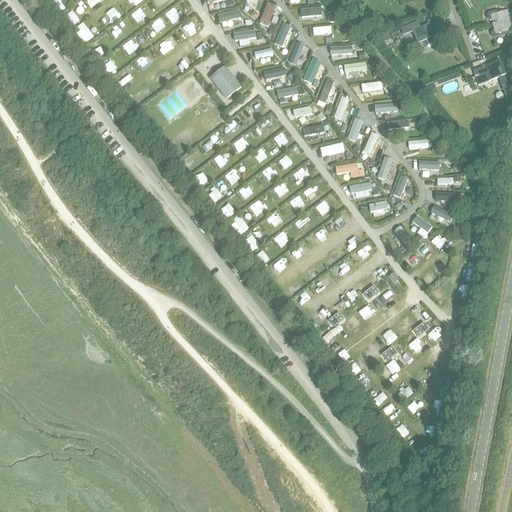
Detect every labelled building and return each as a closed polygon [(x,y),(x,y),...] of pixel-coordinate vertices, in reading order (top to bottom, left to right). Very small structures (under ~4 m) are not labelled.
[(176,2),(168,9),(175,18),(183,11),(176,2)] [(146,13),(151,10),(145,3),(141,6),(146,13)] [(115,4),(103,14),(110,23),(122,13),(115,4)] [(130,14),(137,22),(146,14),(138,7),(130,14)] [(276,10),(267,7),(259,27),(267,31),(276,10)] [(158,15),(165,25),(174,19),(167,9),(158,15)] [(63,16),(71,25),(78,20),(70,10),(63,16)] [(321,20),(320,11),(300,13),(301,21),(321,20)] [(493,27),(510,22),(508,12),(503,14),(502,12),(498,13),(497,12),(488,14),(486,17),(487,20),(490,22),(492,21),(493,27)] [(240,22),(238,14),(217,19),(219,27),(240,22)] [(156,31),(165,26),(158,16),(150,22),(156,31)] [(180,25),(187,34),(197,27),(189,18),(180,25)] [(120,36),(129,29),(122,19),(112,26),(120,36)] [(442,41),(434,20),(427,23),(428,26),(419,30),(424,42),(425,41),(427,47),(442,41)] [(511,31),(511,27),(510,22),(493,27),(495,31),(492,32),(491,35),(491,37),(494,39),(504,37),(504,35),(509,34),(508,32),(511,31)] [(83,42),(92,36),(84,25),(75,31),(83,42)] [(290,31),(282,28),(274,48),(282,51),(290,31)] [(106,39),(110,35),(105,29),(100,34),(106,39)] [(255,42),(254,33),(233,36),(234,45),(255,42)] [(383,37),(381,38),(383,43),(387,42),(391,40),(389,35),(383,37)] [(131,38),(122,46),(126,50),(135,43),(131,38)] [(155,43),(160,53),(171,47),(165,38),(155,43)] [(92,39),(86,44),(94,54),(100,49),(92,39)] [(388,43),(385,44),(390,51),(393,49),(396,47),(391,40),(388,43)] [(304,49),(297,46),(289,66),(296,69),(304,49)] [(145,65),(153,57),(146,49),(138,56),(145,65)] [(352,58),(352,50),(331,50),(331,58),(352,58)] [(272,59),(271,52),(254,55),(255,62),(272,59)] [(107,61),(113,70),(118,66),(111,58),(107,61)] [(341,69),(365,66),(364,59),(340,62),(341,69)] [(108,75),(113,73),(106,60),(101,63),(108,75)] [(502,62),(473,72),(478,86),(498,79),(502,88),(509,85),(506,76),(507,76),(502,62)] [(321,67),(312,63),(302,84),(312,88),(321,67)] [(248,105),(219,66),(203,78),(233,117),(248,105)] [(123,67),(114,75),(122,84),(130,77),(123,67)] [(366,74),(365,67),(345,69),(345,76),(366,74)] [(286,79),(284,71),(263,76),(265,84),(286,79)] [(334,86),(327,83),(318,105),(325,107),(334,86)] [(433,85),(426,87),(429,96),(436,94),(433,85)] [(382,93),(381,86),(362,88),(362,95),(382,93)] [(160,87),(155,94),(166,101),(171,94),(160,87)] [(298,99),(297,91),(276,95),(278,103),(298,99)] [(396,92),(391,96),(395,101),(399,97),(396,92)] [(348,103),(341,101),(334,122),(341,125),(348,103)] [(147,120),(155,114),(148,105),(140,111),(147,120)] [(397,115),(396,107),(374,109),(375,117),(397,115)] [(311,119),(310,111),(292,114),(294,122),(311,119)] [(316,113),(319,120),(324,117),(322,111),(316,113)] [(265,116),(255,125),(263,134),(272,126),(265,116)] [(206,128),(213,122),(209,117),(202,122),(206,128)] [(150,123),(156,129),(161,125),(155,118),(150,123)] [(362,124),(355,122),(347,143),(355,146),(362,124)] [(410,132),(409,123),(387,126),(388,134),(410,132)] [(158,129),(161,138),(169,135),(166,126),(158,129)] [(198,126),(191,132),(198,139),(205,133),(198,126)] [(106,140),(113,136),(109,130),(103,133),(106,140)] [(324,138),(323,130),(303,133),(304,140),(324,138)] [(205,153),(217,145),(210,135),(199,143),(205,153)] [(238,152),(249,145),(242,135),(232,142),(238,152)] [(265,142),(272,151),(282,144),(276,135),(265,142)] [(180,143),(183,149),(189,146),(186,140),(180,143)] [(379,145),(371,142),(363,161),(370,164),(379,145)] [(432,151),(431,143),(408,145),(409,153),(432,151)] [(179,144),(172,147),(175,156),(182,153),(179,144)] [(258,163),(268,156),(260,145),(251,152),(258,163)] [(344,156),(343,147),(320,152),(322,161),(344,156)] [(284,166),(292,160),(285,151),(277,158),(284,166)] [(217,153),(211,159),(218,167),(224,162),(217,153)] [(187,169),(195,163),(189,155),(181,160),(187,169)] [(392,164),(384,161),(377,181),(385,184),(392,164)] [(261,170),(268,179),(275,173),(269,164),(261,170)] [(438,174),(439,166),(419,165),(418,173),(438,174)] [(205,166),(193,177),(202,187),(214,176),(205,166)] [(229,183),(240,174),(234,166),(223,174),(229,183)] [(358,175),(357,168),(335,170),(336,178),(358,175)] [(289,175),(296,184),(303,179),(295,170),(289,175)] [(452,184),(452,176),(436,176),(436,184),(452,184)] [(250,195),(260,187),(252,177),(242,185),(250,195)] [(272,187),(280,197),(289,189),(281,179),(272,187)] [(408,182),(401,179),(393,199),(400,202),(408,182)] [(307,197),(319,194),(316,183),(304,187),(307,197)] [(212,200),(220,193),(213,185),(205,192),(212,200)] [(372,194),(371,187),(349,190),(350,197),(372,194)] [(224,215),(236,206),(229,197),(217,206),(224,215)] [(460,207),(460,198),(435,197),(435,206),(460,207)] [(288,214),(296,207),(289,199),(281,206),(288,214)] [(321,215),(330,208),(323,199),(314,207),(321,215)] [(265,202),(259,205),(257,200),(249,203),(254,214),(267,208),(265,202)] [(387,213),(386,205),(369,208),(371,217),(387,213)] [(276,209),(266,217),(274,226),(283,218),(276,209)] [(454,219),(434,209),(431,216),(450,226),(454,219)] [(337,227),(345,221),(339,212),(330,219),(337,227)] [(299,230),(309,224),(303,215),(294,220),(299,230)] [(229,221),(234,232),(245,227),(241,216),(229,221)] [(432,231),(416,219),(412,226),(427,237),(432,231)] [(285,228),(275,234),(281,244),(291,238),(285,228)] [(315,230),(306,237),(313,246),(321,239),(315,230)] [(414,247),(401,230),(395,235),(408,252),(414,247)] [(243,240),(251,251),(260,246),(252,234),(243,240)] [(440,234),(433,239),(437,246),(444,241),(440,234)] [(474,255),(476,244),(467,242),(465,252),(474,255)] [(298,244),(287,251),(294,260),(304,252),(298,244)] [(357,263),(365,257),(359,248),(351,254),(357,263)] [(264,249),(255,256),(260,263),(270,256),(264,249)] [(410,264),(419,258),(413,250),(404,256),(410,264)] [(462,265),(470,266),(472,256),(464,255),(462,265)] [(439,257),(431,261),(436,274),(445,270),(439,257)] [(278,258),(271,264),(278,272),(284,267),(278,258)] [(338,277),(346,270),(339,262),(331,268),(338,277)] [(368,271),(373,281),(383,276),(379,266),(368,271)] [(421,279),(428,286),(436,277),(429,270),(421,279)] [(461,278),(468,280),(470,273),(462,271),(461,278)] [(363,277),(356,282),(361,290),(368,285),(363,277)] [(394,277),(388,281),(394,288),(399,285),(394,277)] [(329,287),(324,279),(316,283),(321,292),(329,287)] [(307,305),(314,299),(305,288),(298,294),(307,305)] [(379,296),(374,290),(364,297),(369,304),(379,296)] [(344,292),(336,298),(342,306),(350,300),(344,292)] [(368,314),(373,310),(368,304),(363,308),(368,314)] [(352,321),(361,316),(355,306),(346,311),(352,321)] [(344,323),(339,317),(328,324),(333,331),(344,323)] [(429,334),(423,327),(413,334),(418,341),(429,334)] [(397,349),(402,346),(395,333),(389,336),(397,349)] [(335,349),(338,355),(349,349),(346,343),(335,349)] [(412,347),(420,358),(426,353),(418,343),(412,347)] [(397,357),(392,351),(382,358),(387,365),(397,357)] [(348,363),(357,359),(355,354),(346,358),(348,363)] [(438,365),(436,375),(446,377),(447,366),(438,365)] [(380,373),(387,379),(391,375),(384,368),(380,373)] [(420,385),(424,380),(418,375),(414,380),(420,385)] [(363,388),(371,384),(368,378),(360,382),(363,388)] [(435,395),(444,396),(445,385),(436,384),(435,395)] [(373,400),(379,395),(375,389),(368,394),(373,400)] [(415,411),(421,408),(416,397),(409,400),(415,411)] [(431,412),(439,412),(440,404),(431,403),(431,412)] [(383,416),(391,410),(387,405),(379,411),(383,416)]
